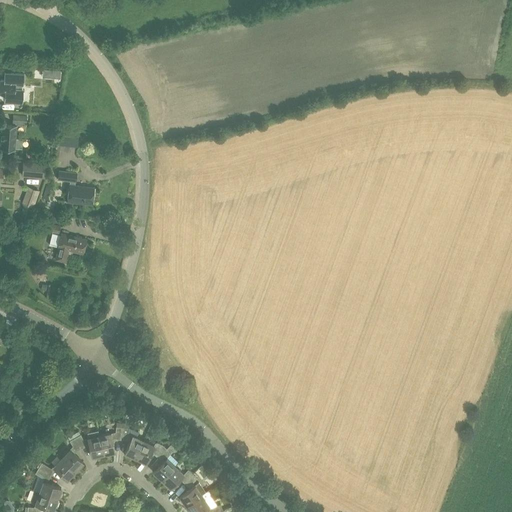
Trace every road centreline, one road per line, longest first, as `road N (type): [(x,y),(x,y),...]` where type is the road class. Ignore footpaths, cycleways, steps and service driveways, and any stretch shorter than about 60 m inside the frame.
road 1 (residential): [(97,360),(142,230),(147,187),(110,74),(41,9)]
road 2 (unclassified): [(276,511),(195,429),(97,360)]
road 3 (residential): [(172,511),(136,475),(115,468),(83,481),(68,511)]
road 4 (residential): [(0,457),(97,360)]
